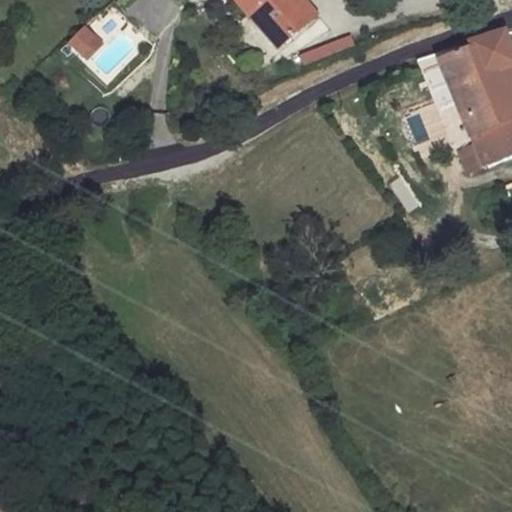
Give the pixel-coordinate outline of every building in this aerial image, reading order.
[(233,0),(243,13),(253,8),(280,47),(315,20),(301,0),(233,0)] [(253,8),(243,13),(272,53),(280,47),(253,8)] [(85,64),(104,43),(84,25),(65,45),(85,64)] [(473,43),(475,50),(485,80),(511,70),(511,38),(510,32),(500,34),(473,43)] [(485,80),(475,50),(442,60),(469,133),(499,122),(485,80)] [(511,70),(485,80),(499,122),(511,117),(511,70)]
